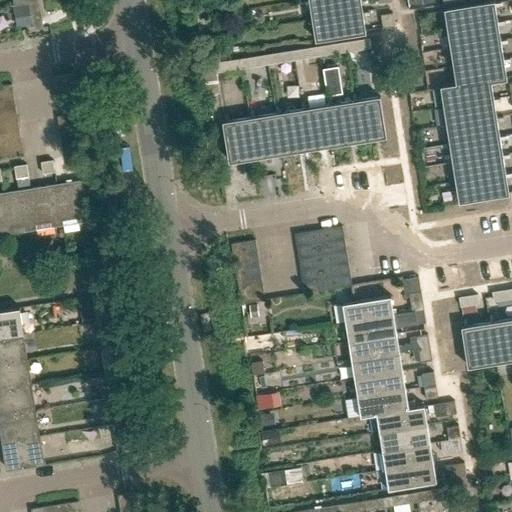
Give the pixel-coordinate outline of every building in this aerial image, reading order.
[(361,0),(310,0),(313,18),(363,10),(361,0)] [(34,29),(43,27),(39,1),(30,3),(34,29)] [(446,9),(445,9),(448,29),(498,21),(495,2),(495,1),(446,9)] [(363,10),(313,18),(316,38),(317,39),(366,31),(366,29),(363,10)] [(383,27),(395,25),(393,12),(381,14),(383,27)] [(498,21),(448,29),(451,47),(501,40),(498,21)] [(345,51),(356,50),(371,47),(370,37),(344,42),(345,51)] [(501,40),(451,47),(454,66),(504,58),(501,40)] [(318,46),(320,56),(338,53),(337,43),(318,46)] [(302,59),(320,56),(318,46),(300,49),(302,59)] [(267,54),(269,64),(287,61),(286,51),(267,54)] [(250,67),(269,64),(267,54),(249,57),(250,67)] [(504,58),(454,66),(457,83),(457,85),(491,79),(492,81),(498,80),(507,78),(504,58)] [(217,72),(236,69),(235,59),(232,60),(215,62),(217,72)] [(53,89),(77,85),(75,74),(52,78),(53,89)] [(457,83),(441,85),(444,106),(494,98),(492,81),(491,79),(457,85),(457,83)] [(0,97),(14,96),(12,84),(0,85),(0,97)] [(55,100),(61,99),(79,97),(77,85),(53,89),(55,100)] [(64,115),(82,112),(95,110),(93,95),(92,95),(79,97),(61,99),(64,115)] [(378,96),(353,100),(359,140),(385,136),(387,136),(381,96),(380,95),(378,96)] [(0,109),(16,107),(14,96),(0,97),(0,109)] [(494,98),(444,106),(447,124),(497,116),(494,98)] [(353,100),(327,104),(334,144),(359,140),(353,100)] [(327,104),(302,108),(308,148),(334,144),(327,104)] [(0,120),(18,118),(16,107),(0,109),(0,120)] [(302,108),(276,112),(283,152),(308,148),(302,108)] [(60,127),(83,123),(82,112),(64,115),(58,116),(60,127)] [(276,112),(251,116),(257,156),(283,152),(276,112)] [(226,120),(223,120),(229,161),(257,156),(251,116),(226,120)] [(497,116),(447,124),(450,143),(500,135),(497,116)] [(0,132),(19,129),(18,118),(0,120),(0,132)] [(61,138),(85,135),(83,123),(60,127),(61,138)] [(0,143),(21,141),(19,129),(0,132),(0,143)] [(85,135),(61,138),(63,150),(67,149),(87,146),(85,135)] [(500,135),(450,143),(453,161),(503,154),(500,135)] [(0,143),(0,154),(23,151),(21,141),(0,143)] [(503,154),(453,161),(456,180),(506,172),(503,154)] [(70,169),(82,167),(80,156),(68,158),(70,169)] [(44,173),(55,172),(54,160),(42,162),(44,173)] [(17,178),(29,176),(27,164),(15,166),(17,178)] [(506,172),(456,180),(459,200),(460,201),(510,193),(509,191),(506,172)] [(84,179),(57,184),(63,225),(64,225),(63,219),(76,217),(77,223),(91,221),(84,179)] [(63,225),(57,184),(30,188),(37,229),(36,223),(50,221),(51,227),(63,225)] [(37,229),(30,188),(4,192),(10,233),(11,233),(10,227),(24,225),(25,231),(37,229)] [(0,234),(10,233),(4,192),(0,192),(0,234)] [(320,241),(344,237),(342,225),(318,229),(320,241)] [(297,245),(320,241),(318,229),(295,233),(297,245)] [(322,253),(346,249),(344,237),(320,241),(322,253)] [(234,255),(257,252),(255,239),(232,243),(234,255)] [(299,257),(322,253),(320,241),(297,245),(299,257)] [(324,265),(348,261),(346,249),(322,253),(324,265)] [(235,267),(259,263),(257,252),(234,255),(235,267)] [(300,269),(324,265),(322,253),(299,257),(300,269)] [(326,277),(350,273),(348,261),(324,265),(326,277)] [(237,279),(261,275),(259,263),(235,267),(237,279)] [(302,281),(326,277),(324,265),(300,269),(302,281)] [(326,277),(328,289),(352,285),(350,273),(326,277)] [(239,291),(263,287),(261,275),(237,279),(239,291)] [(304,292),(328,289),(326,277),(302,281),(304,292)] [(263,287),(239,291),(241,303),(265,299),(263,287)] [(493,301),(511,298),(510,288),(492,291),(493,301)] [(412,311),(424,309),(421,290),(409,292),(412,310),(412,311)] [(102,293),(93,295),(96,314),(105,313),(102,293)] [(461,306),(462,306),(479,303),(477,293),(459,296),(461,306)] [(394,314),(394,313),(391,294),(343,302),(346,321),(394,314)] [(0,337),(24,333),(20,307),(0,309),(0,337)] [(394,313),(394,314),(346,321),(349,340),(397,332),(396,326),(426,322),(424,309),(412,311),(412,310),(394,313)] [(511,317),(489,321),(496,361),(511,358),(511,317)] [(464,325),(462,325),(468,365),(468,366),(496,361),(489,321),(464,325)] [(101,348),(111,346),(108,328),(98,329),(101,348)] [(418,348),(416,336),(410,337),(411,343),(399,345),(397,332),(349,340),(352,359),(400,351),(418,348)] [(0,363),(28,359),(24,333),(0,337),(0,363)] [(418,348),(430,346),(428,334),(416,336),(418,348)] [(111,346),(101,348),(104,365),(113,364),(111,346)] [(418,348),(420,361),(432,359),(430,346),(418,348)] [(403,370),(400,351),(352,359),(355,377),(403,370)] [(0,389),(33,384),(28,359),(0,363),(0,389)] [(254,375),(265,373),(263,362),(252,363),(254,375)] [(358,396),(406,388),(403,370),(355,377),(358,396)] [(424,385),(436,383),(434,371),(422,373),(424,385)] [(109,399),(119,398),(116,379),(106,380),(109,399)] [(436,383),(424,385),(426,398),(438,396),(436,383)] [(0,415),(37,410),(33,384),(0,389),(0,415)] [(409,407),(409,406),(406,388),(358,396),(361,415),(377,413),(376,412),(409,407)] [(119,398),(109,399),(112,416),(121,415),(119,398)] [(437,416),(445,415),(457,413),(454,400),(434,403),(437,416)] [(380,431),(428,423),(425,404),(409,406),(409,407),(376,412),(377,413),(380,431)] [(0,431),(2,441),(41,435),(37,410),(0,415),(0,431)] [(117,450),(127,448),(123,422),(98,426),(102,450),(117,448),(117,450)] [(383,450),(431,442),(428,423),(380,431),(383,450)] [(449,439),(460,437),(458,425),(447,426),(449,439)] [(41,435),(2,441),(6,468),(45,461),(41,435)] [(460,437),(449,439),(441,440),(443,451),(451,450),(451,452),(462,450),(460,437)] [(386,468),(434,461),(431,442),(383,450),(386,468)] [(434,461),(386,468),(389,488),(437,480),(434,461)] [(455,476),(466,475),(464,462),(453,464),(455,476)] [(270,473),(272,487),(288,484),(286,470),(270,473)] [(417,501),(454,495),(453,486),(415,491),(417,501)] [(120,506),(144,502),(143,494),(142,491),(119,494),(120,506)] [(408,493),(392,495),(393,505),(410,502),(408,493)] [(392,495),(372,499),(373,508),(393,505),(392,495)] [(56,511),(78,511),(80,511),(79,500),(55,504),(56,511)] [(339,504),(339,511),(348,511),(358,510),(357,501),(339,504)] [(121,511),(145,511),(144,502),(120,506),(121,511)]
